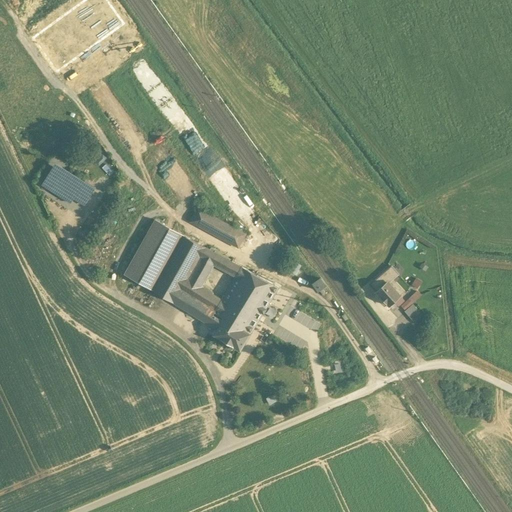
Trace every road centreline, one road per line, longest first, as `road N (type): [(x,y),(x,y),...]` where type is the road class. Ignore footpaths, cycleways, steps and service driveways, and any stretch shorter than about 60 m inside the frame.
road 1 (track): [(80,511),(422,367),(460,366),(511,390)]
road 2 (track): [(382,383),(319,294),(301,284),(288,288),(220,384),(231,448)]
road 3 (track): [(220,384),(216,369),(132,296)]
